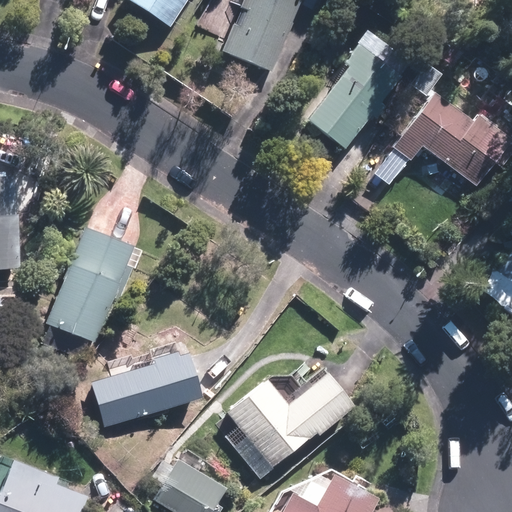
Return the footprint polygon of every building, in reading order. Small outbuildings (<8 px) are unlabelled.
[(132,0),(171,24),(185,0),(132,0)] [(269,71),(301,0),(240,0),(219,48),(269,71)] [(377,117),(417,60),(372,28),(307,120),(347,148),(372,113),(377,117)] [(471,118),(434,89),(370,167),(389,182),(420,143),(476,188),(511,143),(511,128),(483,104),(471,118)] [(13,172),(0,173),(0,264),(19,263),(13,172)] [(511,213),(503,225),(511,231),(511,244),(495,268),(511,279),(511,213)] [(148,246),(86,220),(44,322),(105,348),(148,246)] [(193,350),(92,380),(105,425),(206,395),(193,350)] [(264,478),(351,402),(325,372),(290,403),(267,377),(228,411),(238,423),(226,434),(264,478)] [(210,511),(226,483),(179,456),(154,501),(173,511),(210,511)] [(78,511),(86,492),(8,461),(0,480),(0,511),(78,511)] [(290,487),(277,511),(366,511),(375,495),(332,472),(316,501),(290,487)]
